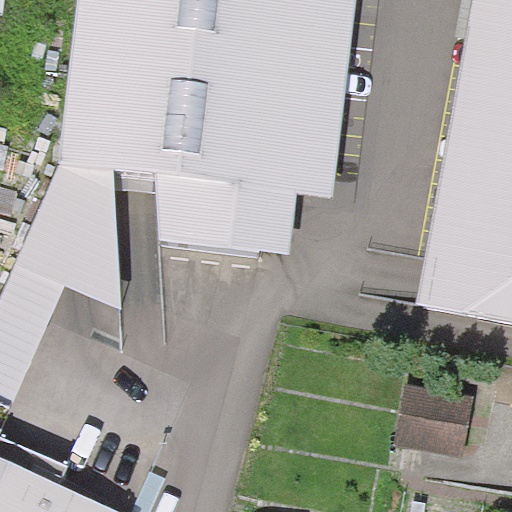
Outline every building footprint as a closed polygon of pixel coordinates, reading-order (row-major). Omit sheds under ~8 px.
[(0,0),(0,20),(8,22),(10,0),(0,0)] [(355,0),(81,0),(61,168),(332,199),(355,0)] [(511,0),(476,0),(418,305),(511,323),(511,0)] [(478,398),(407,387),(397,447),(468,458),(478,398)] [(109,511),(0,466),(0,511),(109,511)]
